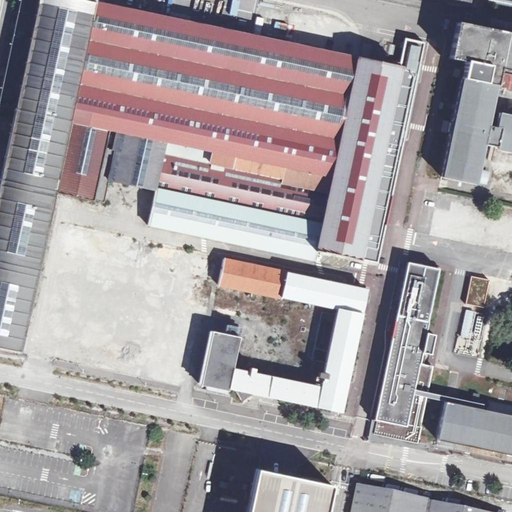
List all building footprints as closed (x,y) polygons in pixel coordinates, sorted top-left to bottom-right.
[(0,351),(13,355),(20,351),(54,191),(105,202),(109,180),(157,190),(149,225),(313,260),(316,251),(361,260),(362,258),(377,262),(424,43),(407,39),(401,67),(175,20),(78,0),(29,0),(0,140),(0,351)] [(442,177),(476,184),(485,144),(496,146),(496,148),(511,151),(511,32),(458,22),(450,58),(467,62),(442,177)] [(224,259),(218,284),(282,297),(337,308),(324,372),(320,371),(318,377),(323,378),(322,387),(233,369),(240,337),(212,331),(201,385),(228,391),(229,389),(235,391),(242,399),(249,396),(249,393),(342,412),(367,289),(224,259)] [(401,316),(429,322),(439,269),(408,263),(399,309),(402,309),(401,316)] [(491,279),(473,276),(467,304),(485,307),(491,279)] [(475,311),(467,309),(462,336),(469,337),(475,311)] [(378,419),(421,428),(433,367),(424,366),(427,353),(431,354),(435,335),(427,333),(429,322),(401,316),(397,315),(391,344),(393,344),(378,419)] [(511,404),(489,400),(487,410),(444,401),(437,440),(511,455),(511,404)] [(418,441),(421,428),(378,419),(375,432),(418,441)] [(246,511),(326,511),(333,484),(256,468),(246,511)] [(433,511),(436,502),(358,486),(353,511),(433,511)] [(483,511),(436,502),(433,511),(483,511)]
